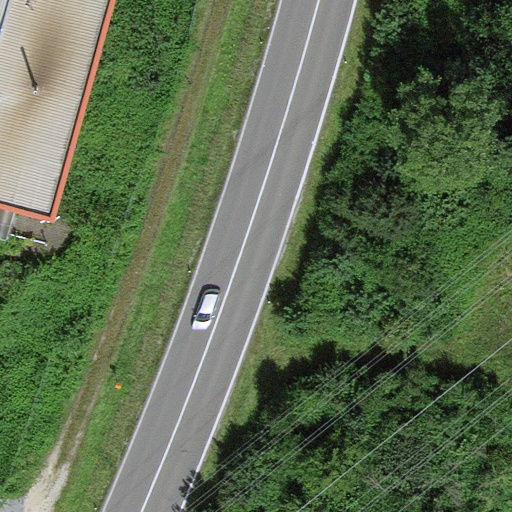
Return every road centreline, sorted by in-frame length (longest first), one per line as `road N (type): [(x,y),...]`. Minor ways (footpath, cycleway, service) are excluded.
road 1 (track): [(39,511),(125,299),(222,0)]
road 2 (primary): [(319,0),(261,194),(142,511)]
